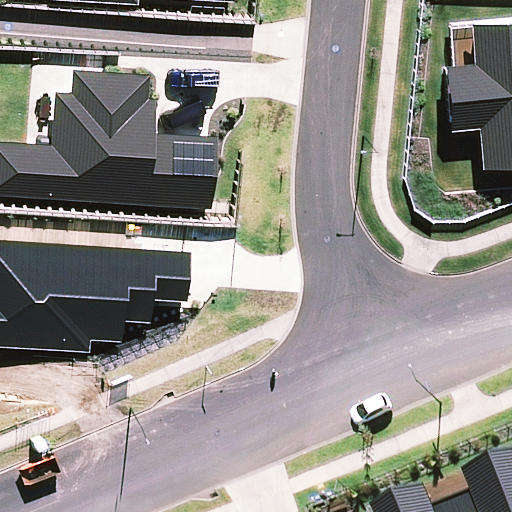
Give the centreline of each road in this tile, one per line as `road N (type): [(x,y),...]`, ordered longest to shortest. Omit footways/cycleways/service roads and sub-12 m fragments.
road 1 (residential): [(375,362),(33,511)]
road 2 (residential): [(341,0),(329,212),(375,362)]
road 3 (residential): [(511,311),(375,362)]
